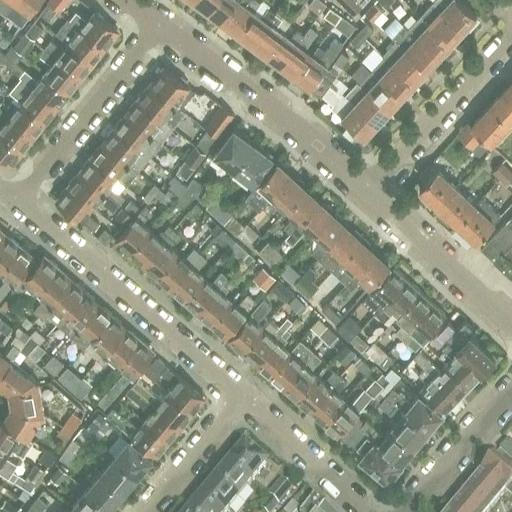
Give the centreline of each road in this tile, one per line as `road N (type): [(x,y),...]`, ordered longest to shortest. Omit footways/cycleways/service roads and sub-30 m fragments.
road 1 (residential): [(242,396),(17,202)]
road 2 (residential): [(366,191),(294,124),(160,25)]
road 3 (residential): [(17,202),(160,25)]
road 4 (residential): [(366,191),(511,33)]
road 5 (residential): [(511,324),(366,191)]
road 6 (residential): [(368,511),(242,396)]
road 7 (residential): [(511,393),(407,511)]
road 8 (residential): [(146,511),(242,396)]
